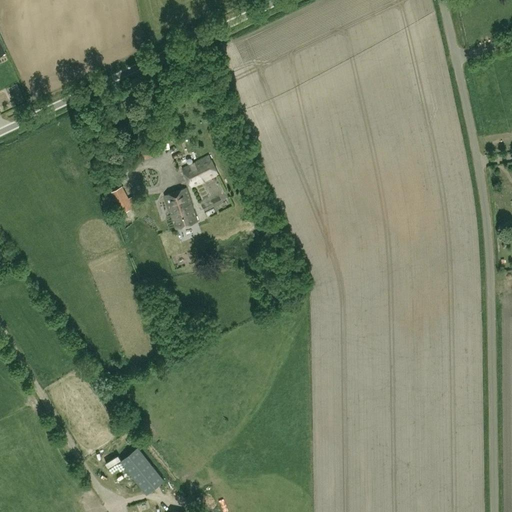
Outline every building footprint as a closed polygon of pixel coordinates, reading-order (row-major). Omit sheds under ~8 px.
[(154,154),(151,142),(134,146),(137,158),(154,154)] [(211,154),(184,168),(193,186),(220,173),(211,154)] [(166,177),(171,175),(168,164),(163,165),(166,177)] [(103,189),(115,212),(119,210),(121,213),(134,207),(132,203),(136,201),(133,195),(129,198),(122,185),(113,190),(110,185),(103,189)] [(186,188),(165,194),(176,228),(197,221),(186,188)] [(137,446),(120,460),(146,493),(164,479),(137,446)]
